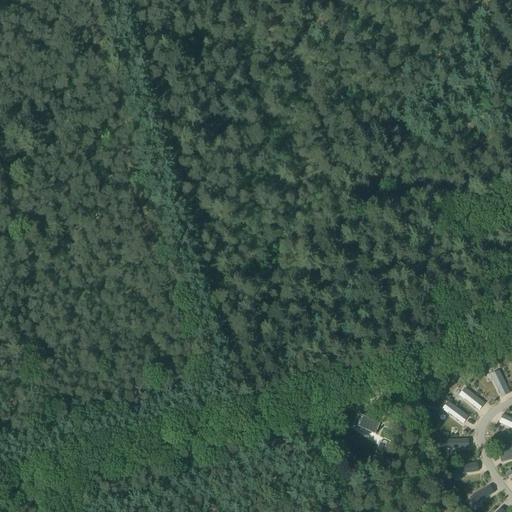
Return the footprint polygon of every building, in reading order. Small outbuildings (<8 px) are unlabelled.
[(499,371),(490,375),(492,380),(493,380),(502,397),(510,393),(499,371)] [(465,388),(459,396),(463,400),(464,399),(479,411),(485,404),(465,388)] [(448,402),(442,410),(447,413),(447,412),(463,424),(468,417),(448,402)] [(511,419),(502,415),(498,423),(511,429),(511,419)] [(361,416),(356,427),(375,435),(380,424),(361,416)] [(469,440),(447,440),(447,449),(469,448),(469,440)] [(511,445),(498,450),(501,463),(511,459),(511,445)] [(477,464),(455,467),(456,475),(478,472),(477,464)] [(490,486),(471,497),(475,505),(494,493),(490,486)]
